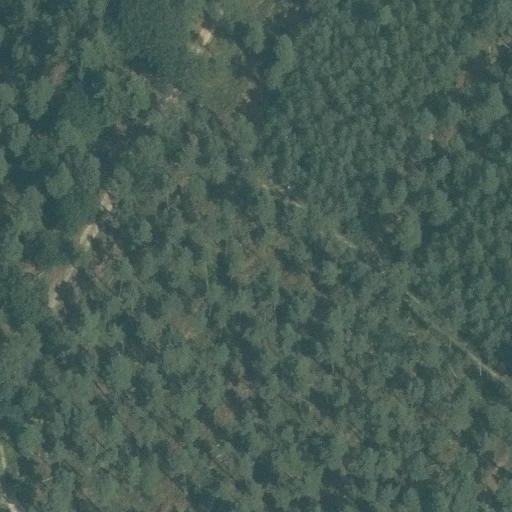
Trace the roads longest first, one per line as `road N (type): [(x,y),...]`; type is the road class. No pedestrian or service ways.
road 1 (track): [(154,116),(511,413)]
road 2 (track): [(0,379),(223,0)]
